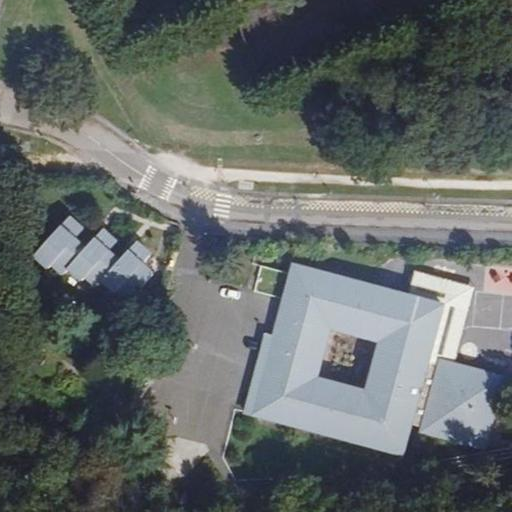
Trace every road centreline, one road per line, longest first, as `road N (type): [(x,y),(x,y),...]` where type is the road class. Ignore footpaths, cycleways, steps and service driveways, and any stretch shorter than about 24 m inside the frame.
road 1 (unclassified): [(115,170),(150,192),(222,212),(511,224)]
road 2 (unclassified): [(115,170),(43,117),(0,108)]
